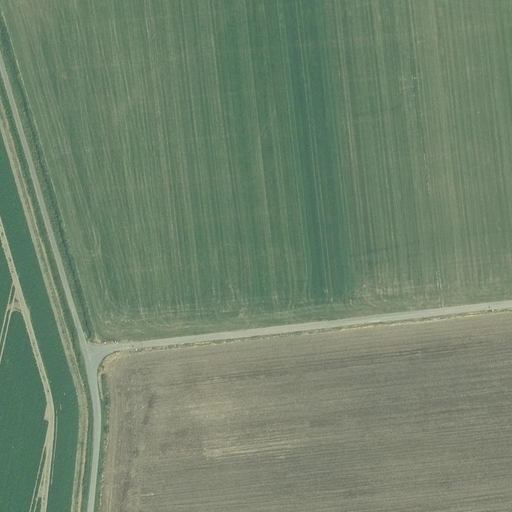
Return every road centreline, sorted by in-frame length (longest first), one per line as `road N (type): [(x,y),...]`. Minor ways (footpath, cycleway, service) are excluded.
road 1 (unclassified): [(87,353),(511,304)]
road 2 (unclassified): [(87,353),(0,70)]
road 3 (unclassified): [(92,511),(99,427),(87,353)]
